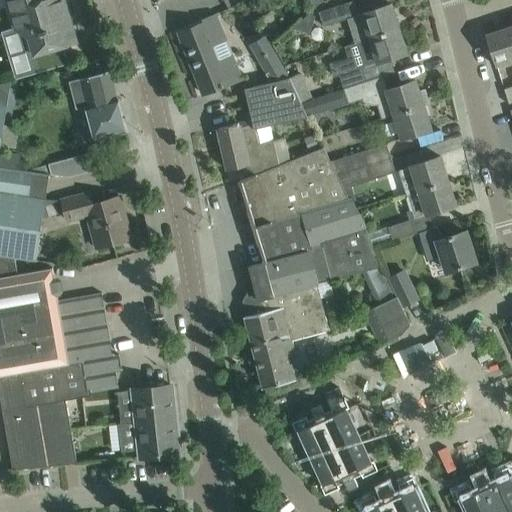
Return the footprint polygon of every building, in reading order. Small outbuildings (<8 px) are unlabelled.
[(6,0),(15,29),(31,37),(35,53),(75,42),(62,0),(6,0)] [(353,1),(319,12),(324,27),(347,19),(354,43),(399,28),(391,4),(358,15),(353,1)] [(197,25),(179,33),(203,94),(222,87),(242,78),(233,54),(227,41),(218,16),(197,25)] [(511,32),(510,27),(486,35),(496,66),(511,60),(511,32)] [(354,43),(357,42),(364,67),(407,53),(399,28),(354,43)] [(273,51),(256,60),(268,83),(288,79),(273,51)] [(343,88),(366,81),(362,68),(339,75),(343,88)] [(110,71),(69,81),(76,109),(86,107),(95,141),(125,133),(126,132),(117,99),(117,98),(110,71)] [(301,74),(289,79),(301,103),(312,97),(301,74)] [(308,117),(301,103),(289,79),(289,78),(288,79),(268,83),(245,88),(252,119),(233,124),(234,125),(218,128),(218,130),(219,129),(228,168),(227,168),(227,169),(247,165),(255,174),(265,171),(279,165),(274,142),(259,145),(256,128),(308,117)] [(343,88),(342,88),(347,104),(361,99),(362,102),(374,105),(377,104),(379,109),(382,119),(393,115),(393,114),(424,104),(429,102),(425,90),(419,91),(416,80),(404,84),(397,87),(386,90),(382,78),(366,82),(366,81),(343,88)] [(0,148),(10,81),(0,83),(0,255),(15,258),(36,261),(49,174),(16,169),(0,166),(0,148)] [(393,114),(393,115),(401,138),(431,129),(424,104),(393,114)] [(387,144),(329,162),(336,175),(391,158),(387,144)] [(247,211),(250,210),(251,213),(248,214),(247,216),(250,224),(252,225),(254,224),(265,262),(271,260),(310,250),(318,283),(380,267),(384,266),(375,247),(368,233),(367,234),(366,229),(367,229),(352,197),(348,198),(343,188),(341,184),(336,175),(329,162),(323,148),(241,181),(242,184),(240,185),(239,187),(241,195),(243,196),(245,195),(246,199),(244,200),(243,202),(245,209),(247,211)] [(0,150),(0,166),(16,169),(19,153),(0,150)] [(48,164),(51,174),(68,177),(94,170),(89,153),(48,164)] [(421,162),(410,166),(410,167),(397,171),(405,195),(449,182),(440,156),(421,162)] [(391,158),(336,175),(341,184),(343,188),(372,179),(395,172),(391,158)] [(405,195),(410,211),(407,212),(409,220),(368,233),(375,247),(414,234),(419,232),(433,228),(428,214),(456,205),(449,182),(405,195)] [(131,238),(119,196),(92,203),(89,193),(62,200),(67,220),(87,215),(96,248),(131,238)] [(433,228),(419,232),(428,259),(442,254),(448,271),(474,262),(473,259),(476,258),(473,246),(470,247),(464,231),(453,235),(441,238),(437,226),(433,228)] [(265,262),(250,266),(253,276),(251,277),(254,289),(249,291),(244,300),(246,309),(250,312),(251,315),(244,317),(253,350),(263,388),(296,380),(291,360),(296,358),(292,340),(329,330),(317,285),(318,284),(318,283),(310,250),(271,260),(265,262)] [(102,293),(58,300),(52,268),(17,274),(15,258),(0,255),(0,399),(13,469),(77,463),(66,397),(91,393),(91,392),(118,387),(102,293)] [(390,276),(395,287),(404,305),(417,299),(409,281),(404,269),(390,276)] [(411,325),(402,307),(397,297),(365,312),(372,326),(381,344),(403,333),(410,325),(411,325)] [(180,453),(173,386),(133,390),(136,422),(119,424),(122,452),(139,451),(140,457),(180,453)] [(345,399),(339,388),(325,394),(330,405),(345,399)] [(370,462),(346,409),(349,408),(345,399),(330,405),(334,414),(326,417),(324,412),(316,416),(318,421),(310,425),(306,416),(292,423),(296,432),(299,431),(324,484),(321,485),(325,494),(339,488),(336,479),(343,476),(345,481),(354,477),(351,472),(359,469),(363,477),(377,470),(373,461),(370,462)] [(456,491),(460,500),(463,499),(468,511),(511,511),(511,482),(509,477),(511,476),(511,475),(508,467),(494,473),(498,482),(490,485),(488,480),(479,484),(482,489),(474,493),(470,484),(456,491)] [(425,511),(414,488),(417,487),(413,478),(398,484),(402,493),(395,496),(392,491),(384,495),(386,500),(379,504),(375,495),(360,502),(365,511),(367,510),(368,511),(425,511)]
